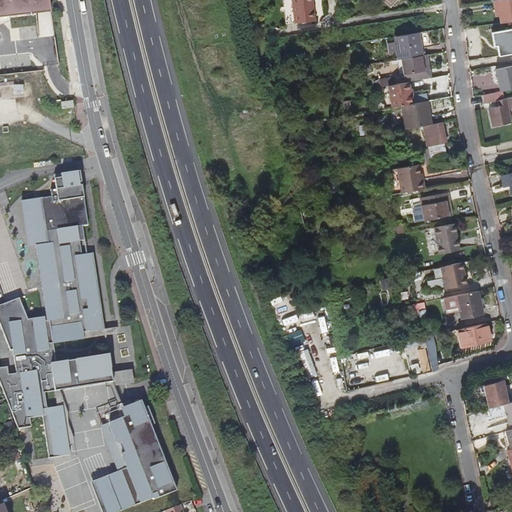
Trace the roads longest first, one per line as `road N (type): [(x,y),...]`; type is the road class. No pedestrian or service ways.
road 1 (primary): [(319,511),(215,257),(141,0)]
road 2 (primary): [(121,0),(197,268),(296,511)]
road 3 (residential): [(222,511),(135,260),(73,0)]
road 4 (residential): [(450,0),(511,337)]
road 5 (residential): [(449,377),(338,402),(310,338)]
road 6 (unknown): [(451,6),(283,37)]
road 7 (residential): [(449,377),(478,511)]
